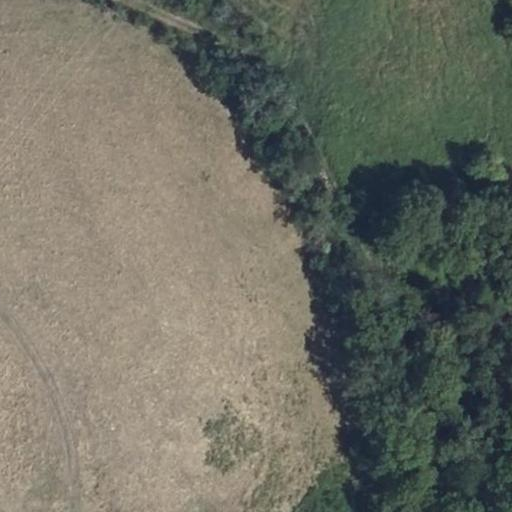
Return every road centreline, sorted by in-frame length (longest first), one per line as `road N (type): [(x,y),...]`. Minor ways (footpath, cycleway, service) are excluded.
road 1 (track): [(126,0),(221,43),(270,82),(307,127),(405,345),(441,511)]
road 2 (track): [(0,307),(34,351),(60,407),(75,511)]
